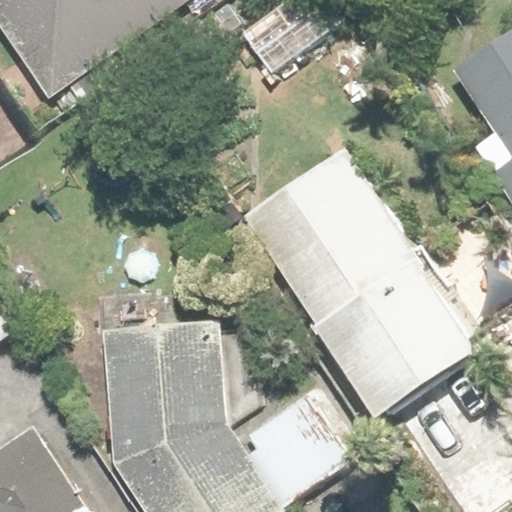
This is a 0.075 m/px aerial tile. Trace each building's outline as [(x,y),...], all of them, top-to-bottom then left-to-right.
[(0,0),(0,4),(67,104),(220,0),(0,0)] [(343,0),(302,0),(249,36),(281,83),(362,27),(343,0)] [(511,47),(467,77),(507,137),(485,151),(511,191),(511,47)] [(362,148),(257,220),(396,425),(502,353),(362,148)] [(118,334),(128,472),(155,511),(306,511),(246,424),(242,329),(118,334)] [(111,511),(51,428),(0,464),(0,511),(111,511)]
